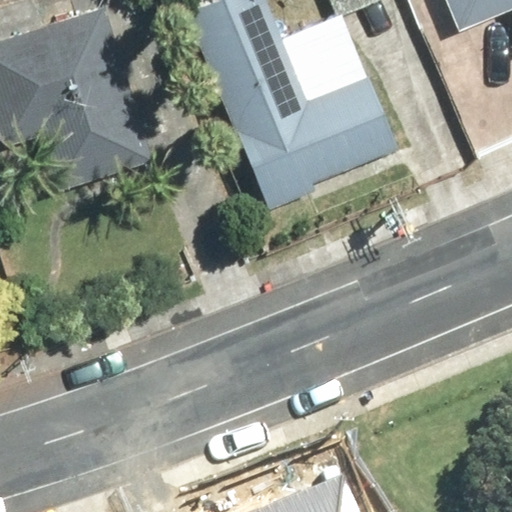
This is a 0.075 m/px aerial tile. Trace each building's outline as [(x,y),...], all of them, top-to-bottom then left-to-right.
[(264,0),(232,0),(175,25),(260,220),(403,158),(368,77),(310,102),(264,0)] [(328,0),(337,20),(384,0),(328,0)] [(511,0),(425,0),(447,48),(506,23),(511,37),(511,0)] [(91,19),(0,50),(0,124),(31,215),(146,176),(91,19)] [(253,511),(361,511),(347,475),(253,511)]
